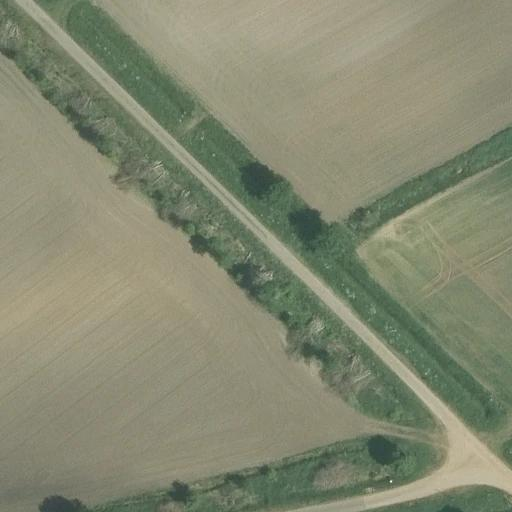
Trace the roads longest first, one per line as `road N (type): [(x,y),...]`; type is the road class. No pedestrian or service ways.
road 1 (residential): [(493,466),(20,0)]
road 2 (unclassified): [(493,466),(335,511)]
